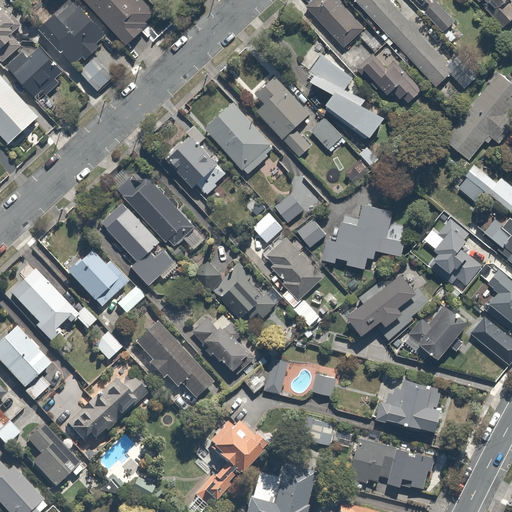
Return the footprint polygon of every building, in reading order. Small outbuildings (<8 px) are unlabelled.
[(163,13),(148,0),(89,0),(135,43),(163,13)] [(341,0),(313,0),(305,9),(346,49),(368,26),(341,0)] [(440,43),(400,0),(355,0),(438,89),(457,71),(435,48),(440,43)] [(436,0),(423,13),(446,37),(459,25),(436,0)] [(511,0),(486,0),(495,9),(492,12),(509,30),(511,27),(511,0)] [(60,13),(43,29),(101,90),(114,78),(95,58),(111,43),(106,38),(111,33),(85,5),(68,21),(60,13)] [(1,13),(0,13),(0,42),(4,47),(0,49),(0,55),(6,62),(29,42),(17,28),(23,23),(14,13),(6,20),(1,13)] [(25,50),(8,65),(37,98),(68,70),(44,44),(31,56),(25,50)] [(381,46),(357,68),(389,103),(398,94),(411,108),(425,95),(381,46)] [(357,80),(322,58),(307,82),(337,101),(330,111),(378,142),(389,124),(364,109),(367,103),(350,92),(357,80)] [(0,131),(13,146),(44,117),(8,78),(11,75),(1,63),(0,63),(0,131)] [(501,75),(472,105),(476,109),(446,140),(464,158),(455,166),(465,176),(472,168),(469,165),(493,141),(497,145),(509,132),(501,125),(511,113),(511,81),(510,83),(501,75)] [(279,78),(259,96),(268,106),(259,114),(305,165),(321,152),(303,132),(317,120),(279,78)] [(277,147),(236,104),(207,132),(248,175),(277,147)] [(327,116),(310,131),(330,153),(346,137),(327,116)] [(192,141),(170,162),(194,188),(196,185),(208,197),(231,175),(201,144),(207,138),(195,125),(186,134),(192,141)] [(380,159),(368,146),(360,155),(371,167),(380,159)] [(483,207),(505,222),(511,212),(511,185),(501,177),(497,183),(475,166),(459,188),(483,207)] [(207,241),(151,185),(131,205),(174,248),(182,240),(195,253),(207,241)] [(294,193),(275,206),(288,224),(306,211),(294,193)] [(163,243),(126,205),(102,229),(106,234),(109,231),(139,262),(131,270),(149,288),(176,262),(160,246),(163,243)] [(329,240),(324,263),(336,265),(337,261),(349,263),(348,268),(367,273),(370,261),(376,263),(378,254),(402,259),(405,245),(399,244),(402,231),(390,228),(393,213),(364,206),(359,228),(342,224),(338,242),(329,240)] [(498,222),(486,236),(502,250),(500,251),(511,261),(509,264),(511,266),(511,217),(504,227),(498,222)] [(451,219),(439,237),(446,242),(436,255),(443,260),(438,266),(450,274),(446,280),(460,290),(466,282),(472,287),(488,266),(469,253),(474,245),(468,241),(473,235),(451,219)] [(275,235),(260,249),(276,266),(271,271),(290,292),(284,298),(295,309),(326,281),(288,240),(284,244),(275,235)] [(80,261),(67,272),(96,306),(120,285),(94,256),(84,265),(80,261)] [(230,297),(252,319),(257,323),(283,297),(273,288),(265,296),(250,282),(255,277),(240,263),(213,290),(225,303),(230,297)] [(79,315),(36,271),(11,296),(40,327),(37,330),(54,347),(64,336),(59,331),(71,319),(76,325),(78,323),(87,332),(98,322),(85,309),(79,315)] [(367,342),(382,331),(390,342),(417,322),(414,318),(428,309),(406,278),(403,280),(388,291),(382,282),(359,298),(367,309),(352,320),(367,342)] [(136,287),(116,307),(126,317),(146,297),(136,287)] [(306,301),(295,312),(311,328),(322,318),(306,301)] [(412,336),(404,343),(411,351),(418,345),(436,363),(469,332),(451,313),(444,320),(438,314),(427,324),(423,320),(409,334),(412,336)] [(207,317),(190,333),(223,366),(226,362),(238,374),(256,357),(241,341),(246,336),(225,314),(214,324),(207,317)] [(159,323),(135,346),(152,363),(149,366),(163,381),(166,378),(179,392),(185,387),(198,401),(217,383),(159,323)] [(314,327),(302,335),(307,342),(319,334),(314,327)] [(54,366),(18,328),(0,344),(0,365),(35,402),(50,388),(41,379),(54,366)] [(288,363),(272,359),(268,374),(265,384),(264,391),(280,395),(288,363)] [(262,367),(244,381),(254,393),(265,384),(268,374),(262,367)] [(337,378),(315,373),(311,392),(332,397),(337,378)] [(115,379),(65,423),(84,445),(94,436),(99,442),(111,430),(105,424),(118,412),(125,420),(137,409),(131,403),(146,390),(134,377),(122,387),(115,379)] [(435,389),(405,382),(404,389),(396,388),(394,395),(390,394),(388,403),(382,402),(377,422),(440,436),(445,413),(438,412),(442,397),(434,395),(435,389)] [(0,431),(11,422),(0,409),(0,431)] [(229,421),(209,441),(217,449),(212,454),(223,466),(205,495),(220,505),(236,479),(240,483),(267,456),(260,448),(263,445),(241,424),(237,429),(229,421)] [(11,422),(0,431),(0,441),(6,448),(22,434),(11,422)] [(44,426),(28,442),(42,456),(33,465),(55,489),(72,473),(77,478),(86,470),(44,426)] [(435,458),(361,440),(351,481),(375,487),(387,490),(388,484),(421,492),(423,481),(429,482),(435,458)] [(42,511),(49,507),(14,467),(11,470),(2,461),(0,462),(0,506),(5,511),(42,511)] [(261,475),(249,511),(312,511),(322,480),(287,470),(284,482),(261,475)] [(158,488),(139,478),(133,489),(152,499),(158,488)] [(379,511),(343,502),(339,511),(379,511)]
